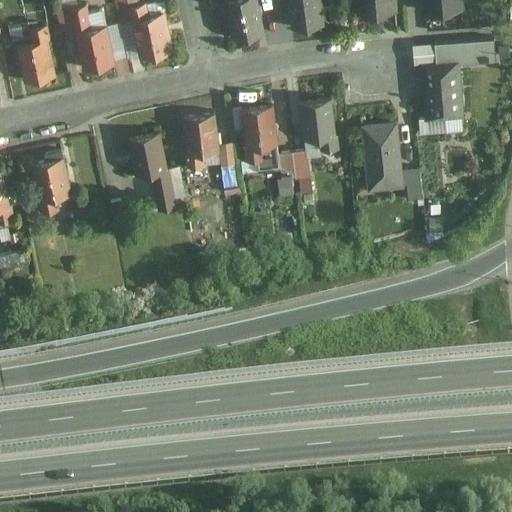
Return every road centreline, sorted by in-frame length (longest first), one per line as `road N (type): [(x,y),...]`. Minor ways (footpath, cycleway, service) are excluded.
road 1 (motorway): [(511,249),(445,281),(171,350),(0,383)]
road 2 (motorway): [(511,384),(0,436)]
road 3 (motorway): [(0,490),(511,440)]
road 4 (residential): [(0,126),(212,78)]
road 5 (residential): [(212,78),(374,53)]
